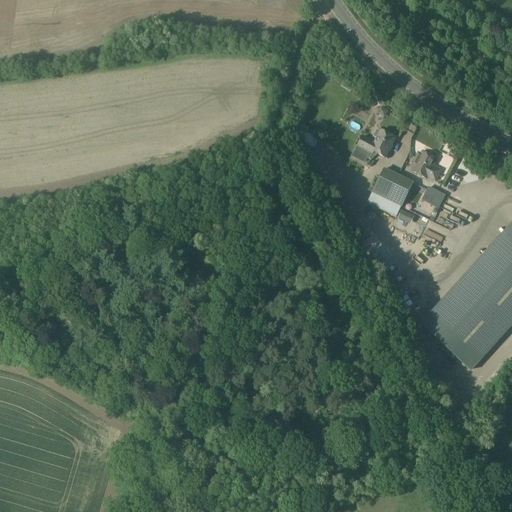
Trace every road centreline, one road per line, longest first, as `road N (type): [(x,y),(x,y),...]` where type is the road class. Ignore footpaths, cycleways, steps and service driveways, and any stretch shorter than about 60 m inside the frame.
road 1 (track): [(479,511),(276,141),(299,47),(316,16),(335,4)]
road 2 (secondary): [(511,146),(402,77),(332,0)]
